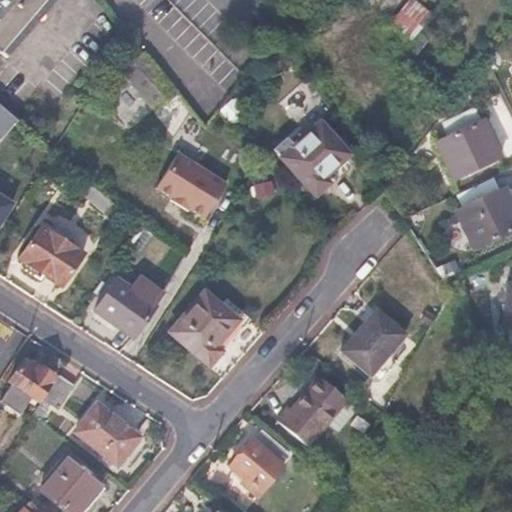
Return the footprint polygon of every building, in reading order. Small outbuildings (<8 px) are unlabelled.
[(0,0),(0,49),(40,0),(0,0)] [(410,42),(431,16),(412,0),(408,0),(388,25),(410,42)] [(113,54),(111,57),(123,73),(99,91),(127,128),(163,100),(169,108),(181,99),(135,41),(115,56),(113,54)] [(0,108),(0,139),(14,118),(0,108)] [(499,157),(482,120),(434,143),(452,179),(499,157)] [(309,191),(348,156),(319,123),(279,157),(309,191)] [(52,150),(82,176),(98,156),(70,132),(52,150)] [(223,185),(175,153),(153,186),(168,197),(167,199),(184,210),(185,208),(201,218),(223,185)] [(101,210),(110,200),(82,176),(73,185),(101,210)] [(0,206),(8,193),(0,187),(0,206)] [(511,229),(511,206),(504,189),(457,211),(474,248),(511,229)] [(136,223),(118,249),(132,259),(150,233),(151,233),(136,222),(136,223)] [(58,286),(79,253),(37,226),(15,258),(58,286)] [(419,279),(440,309),(450,290),(443,280),(436,269),(419,279)] [(93,311),(132,339),(155,308),(140,297),(115,279),(93,311)] [(500,327),(511,328),(511,283),(505,282),(500,327)] [(140,297),(155,308),(159,301),(145,290),(140,297)] [(202,364),(238,326),(207,295),(171,333),(202,364)] [(368,377),(403,336),(374,310),(338,351),(368,377)] [(49,375),(51,372),(40,364),(37,367),(29,362),(27,364),(20,360),(5,382),(8,383),(1,394),(8,399),(3,406),(17,415),(28,398),(35,401),(51,377),(49,375)] [(71,385),(57,374),(41,398),(55,408),(71,385)] [(302,444),(343,397),(315,375),(288,408),(284,405),(273,419),(302,444)] [(114,466),(136,438),(93,405),(71,432),(114,466)] [(270,457),(278,448),(260,432),(252,441),(250,439),(227,465),(243,479),(239,483),(255,497),(281,467),(270,457)] [(60,511),(74,511),(97,486),(64,458),(35,491),(60,511)]
